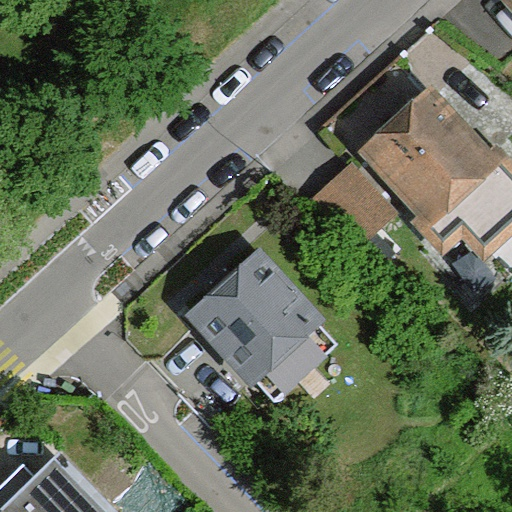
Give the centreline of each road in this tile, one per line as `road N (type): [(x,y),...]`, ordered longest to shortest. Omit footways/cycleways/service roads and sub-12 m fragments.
road 1 (residential): [(381,0),(50,303)]
road 2 (residential): [(50,303),(253,511)]
